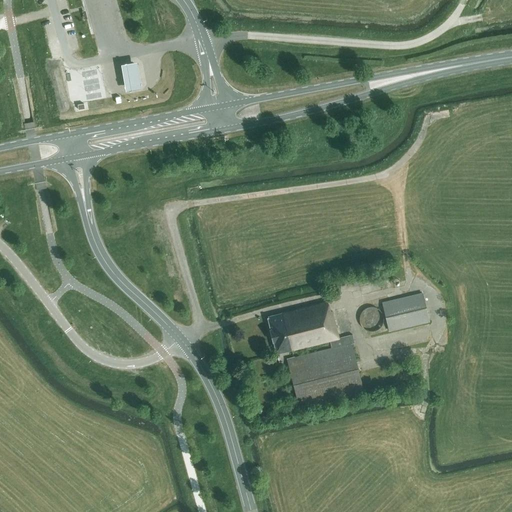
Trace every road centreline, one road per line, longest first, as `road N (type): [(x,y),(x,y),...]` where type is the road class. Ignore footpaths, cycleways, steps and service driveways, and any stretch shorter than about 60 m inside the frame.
road 1 (track): [(186,204),(382,174),(406,157),(432,116),(445,113)]
road 2 (primary): [(222,130),(453,67)]
road 3 (primary): [(453,67),(228,105)]
road 4 (secondary): [(251,511),(224,417),(180,339)]
road 5 (track): [(422,284),(438,328),(422,332),(359,347),(348,302)]
road 6 (secondary): [(180,339),(107,264),(84,202)]
road 7 (track): [(509,445),(478,424),(478,346),(423,347)]
road 8 (unclassified): [(180,339),(142,362),(108,362),(87,351),(48,304)]
road 9 (primary): [(207,108),(68,134)]
road 10 (primary): [(84,155),(222,130)]
